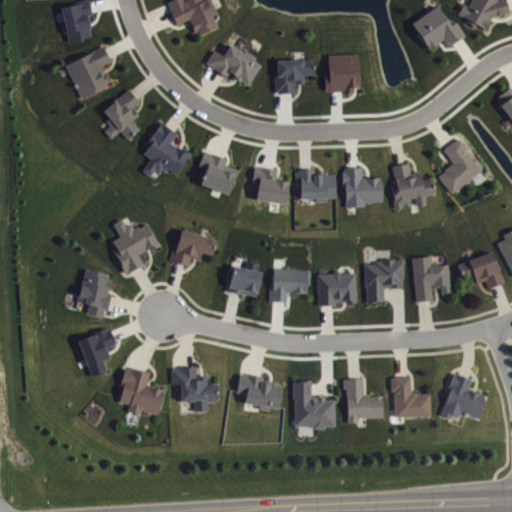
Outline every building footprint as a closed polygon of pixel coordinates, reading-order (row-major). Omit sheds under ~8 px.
[(210,0),(218,15),(214,18),(217,25),(199,34),(197,30),(194,31),(189,21),(188,18),(176,23),(172,15),(169,8),(170,8),(166,0),(210,0)] [(469,0),(467,5),(462,2),(457,12),(465,17),(464,19),(475,25),(476,23),(485,28),(490,17),(491,16),(509,11),(506,2),(505,0),(469,0)] [(71,43),(95,38),(91,17),(95,16),(92,3),(64,8),(71,43)] [(437,4),(411,22),(429,47),(438,41),(442,38),(446,43),(448,41),(450,44),(457,38),(464,34),(454,20),(450,23),(437,4)] [(213,48),(222,54),(229,43),(243,51),(244,49),(254,56),(253,58),(260,63),(247,83),(240,78),(239,80),(235,78),(232,76),(234,74),(229,71),(226,76),(217,70),(212,66),(205,61),(213,48)] [(64,63),(80,96),(105,84),(104,81),(108,79),(103,70),(100,64),(109,59),(105,52),(102,45),(64,63)] [(362,56),(331,57),(332,76),(327,76),(327,93),(362,92),(362,56)] [(276,59),(276,68),(275,68),(275,76),(274,76),(274,90),(277,90),(277,92),(285,92),(293,92),(293,83),(299,83),(303,83),(302,73),(313,73),(312,58),(276,59)] [(511,88),(510,85),(498,94),(503,101),(500,103),(511,118),(511,88)] [(128,88),(117,97),(116,96),(102,109),(109,116),(105,119),(110,124),(103,129),(110,137),(119,129),(126,137),(138,127),(131,118),(137,112),(135,110),(131,106),(138,100),(133,93),(128,88)] [(162,122),(161,123),(160,122),(145,142),(148,144),(142,151),(150,157),(141,168),(149,174),(154,168),(158,171),(162,166),(166,169),(167,167),(174,172),(186,156),(186,157),(190,152),(181,146),(180,147),(179,147),(176,144),(175,146),(169,141),(176,132),(169,127),(162,122)] [(442,148),(452,161),(451,162),(443,168),(445,169),(437,175),(450,192),(482,167),(458,137),(456,138),(449,143),(442,148)] [(203,150),(198,164),(205,166),(199,182),(226,192),(236,168),(226,164),(224,163),(226,157),(218,154),(211,151),(210,152),(203,150)] [(391,165),(394,180),(392,180),(393,184),(390,184),(392,191),(390,191),(393,207),(402,205),(401,203),(410,201),(409,197),(414,196),(415,203),(425,201),(424,194),(435,192),(432,177),(429,177),(429,176),(422,178),(420,179),(419,170),(415,171),(409,172),(407,161),(399,163),(391,165)] [(344,166),(344,170),(342,170),(342,182),(344,182),(345,199),(344,199),(344,205),(364,205),(364,200),(365,200),(366,201),(370,201),(370,200),(382,200),(381,180),(379,180),(379,176),(368,176),(360,176),(360,166),(351,166),(344,166)] [(289,206),(292,183),(280,181),(281,172),(257,168),(255,184),(261,185),(259,201),(289,206)] [(294,169),(295,184),(300,184),(300,197),(308,196),(308,198),(315,198),(315,200),(326,199),(326,196),(335,196),(334,173),(326,173),(326,171),(322,171),(313,171),(313,168),(305,168),(297,168),(297,169),(294,169)] [(112,222),(119,235),(111,239),(116,247),(112,249),(125,271),(126,270),(127,271),(135,267),(142,262),(137,253),(143,249),(144,249),(147,248),(148,247),(149,249),(158,244),(146,222),(138,226),(137,225),(133,227),(129,222),(125,225),(121,217),(112,222)] [(181,228),(175,248),(171,247),(168,259),(179,262),(186,264),(189,256),(195,257),(198,258),(200,249),(202,250),(202,251),(209,253),(209,252),(211,253),(216,238),(181,228)] [(511,228),(502,233),(504,237),(496,241),(511,273),(511,228)] [(456,263),(462,278),(472,274),(476,282),(479,281),(484,278),(487,287),(495,284),(503,281),(491,250),(456,263)] [(410,256),(415,300),(423,299),(432,298),(430,283),(431,283),(431,286),(435,286),(440,285),(440,292),(450,291),(447,263),(436,264),(436,261),(431,262),(430,254),(410,256)] [(363,263),(364,285),(365,285),(366,301),(375,301),(375,300),(383,299),(383,292),(383,285),(386,285),(401,285),(401,277),(402,277),(402,259),(394,259),(393,258),(380,258),(380,260),(374,260),(374,263),(363,263)] [(232,264),(226,289),(234,291),(242,292),(242,291),(244,292),(255,294),(261,271),(232,264)] [(273,267),(272,283),(269,283),(268,299),(278,300),(285,300),(286,290),(288,290),(289,290),(289,291),(298,292),(298,291),(305,291),(305,283),(308,283),(309,269),(288,268),(288,266),(285,266),(285,267),(273,267)] [(101,314),(103,307),(106,308),(108,300),(110,292),(106,291),(106,288),(107,286),(108,286),(110,278),(107,277),(108,273),(84,267),(76,300),(88,303),(86,310),(101,314)] [(332,272),(316,272),(317,304),(326,303),(334,303),(334,300),(344,300),(345,300),(345,302),(355,301),(353,271),(340,272),(336,268),(332,272)] [(77,339),(91,374),(105,368),(101,358),(109,354),(107,351),(105,346),(114,342),(111,334),(108,327),(106,328),(105,325),(95,329),(96,331),(77,339)] [(179,367),(179,365),(187,365),(195,365),(195,374),(201,374),(205,374),(205,382),(216,382),(217,398),(206,398),(206,408),(194,409),(194,400),(179,400),(179,382),(171,382),(171,367),(179,367)] [(124,366),(130,368),(131,366),(140,369),(149,371),(145,383),(147,383),(163,388),(160,396),(161,397),(159,404),(158,404),(157,407),(156,413),(140,409),(139,413),(126,409),(128,403),(118,400),(119,395),(123,383),(120,382),(124,366)] [(238,372),(246,373),(246,372),(254,373),(262,374),(262,378),(270,380),(274,380),(274,383),(282,384),(278,405),(278,407),(269,405),(269,408),(252,406),(253,403),(244,401),(245,392),(236,391),(236,389),(238,372)] [(452,372),(455,373),(455,372),(462,375),(470,378),(467,387),(473,390),(484,393),(482,398),(484,399),(478,417),(461,411),(460,415),(451,412),(450,417),(440,413),(449,387),(447,386),(452,372)] [(409,391),(412,391),(416,391),(416,394),(419,393),(419,392),(429,392),(429,414),(394,415),(393,389),(390,389),(390,377),(392,376),(392,375),(401,375),(409,375),(409,391)] [(362,392),(364,392),(368,392),(368,395),(372,395),(372,394),(381,394),(381,415),(356,416),(356,421),(346,421),(345,387),(342,387),(342,377),(353,377),(362,377),(362,392)] [(337,402),(328,402),(328,398),(315,398),(314,382),(297,383),(297,429),(338,428),(337,402)]
